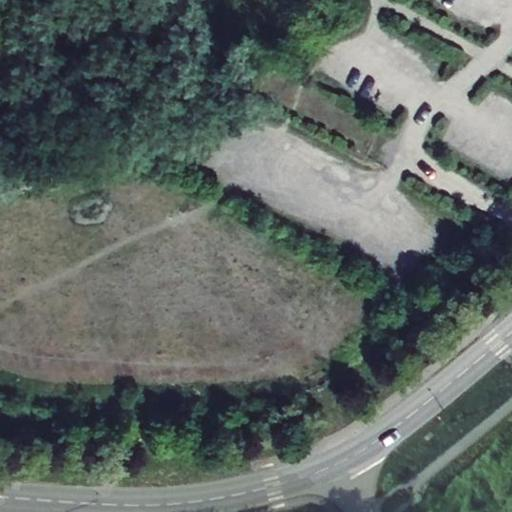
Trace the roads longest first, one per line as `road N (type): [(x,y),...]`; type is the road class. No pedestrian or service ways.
road 1 (secondary): [(339,463),(212,501),(0,497)]
road 2 (secondary): [(511,331),(421,408),(339,463)]
